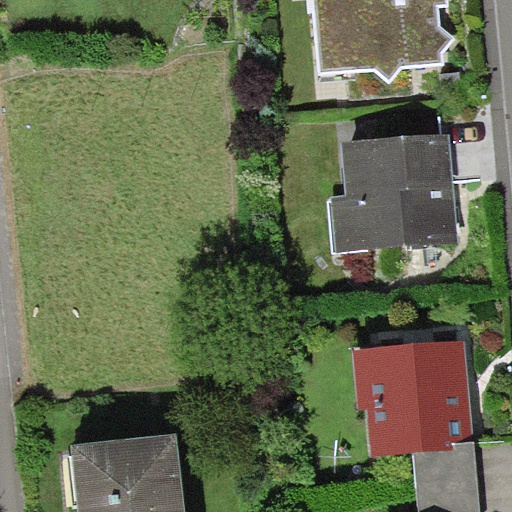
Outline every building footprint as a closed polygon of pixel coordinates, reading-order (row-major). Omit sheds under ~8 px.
[(324,0),(324,10),(327,73),(438,69),(435,0),(324,0)] [(442,144),(348,152),(353,207),(339,209),(343,252),(451,242),(442,144)] [(459,349),(367,357),(375,452),(411,449),(467,444),(459,349)] [(467,444),(411,449),(416,511),(481,511),(476,443),(467,444)] [(175,511),(168,451),(76,461),(82,511),(175,511)]
